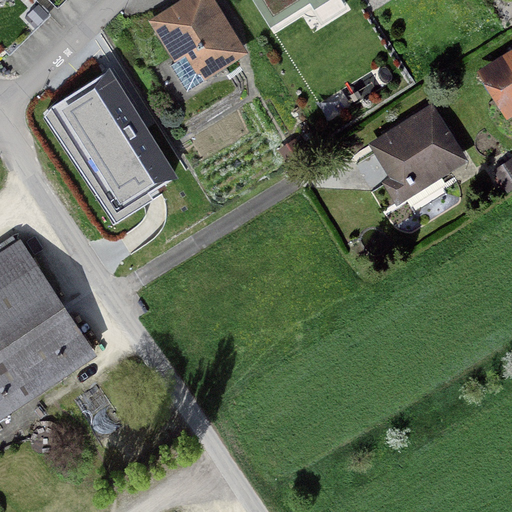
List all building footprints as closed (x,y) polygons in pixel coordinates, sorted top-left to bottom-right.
[(243,60),(210,0),(198,0),(162,19),(202,83),(243,60)] [(308,0),(275,0),(285,15),(308,0)] [(511,120),(511,41),(472,65),(505,124),(511,120)] [(183,184),(108,73),(39,118),(113,230),(183,184)] [(475,177),(441,117),(376,154),(410,213),(475,177)] [(511,167),(501,176),(510,191),(511,189),(511,167)] [(0,412),(90,354),(19,246),(0,257),(0,412)]
